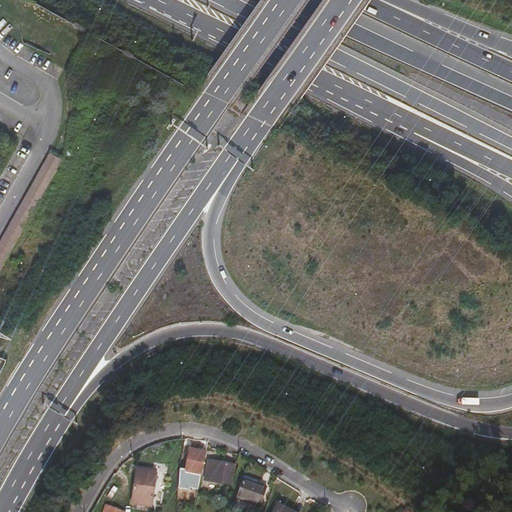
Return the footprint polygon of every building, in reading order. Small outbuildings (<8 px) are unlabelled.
[(0,274),(60,160),(48,154),(0,246),(0,274)] [(190,466),(207,471),(212,449),(195,444),(190,466)] [(221,455),(218,464),(222,465),(219,475),(221,475),(221,476),(237,480),(242,461),(221,455)] [(156,463),(138,461),(135,494),(154,496),(156,463)] [(263,479),(251,474),(245,491),(269,500),(275,483),(263,479)] [(276,511),(305,511),(306,511),(284,499),(276,511)] [(126,511),(128,502),(108,501),(106,511),(126,511)]
